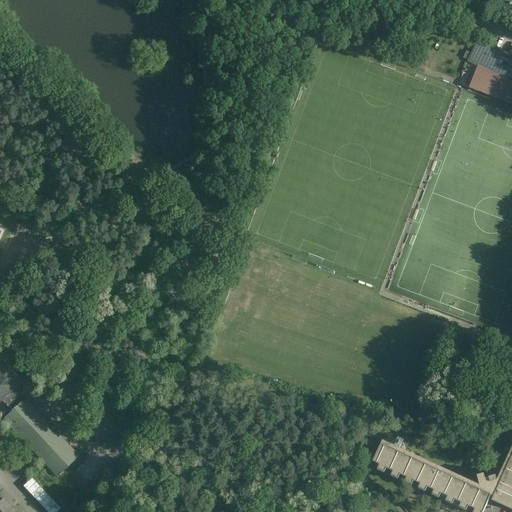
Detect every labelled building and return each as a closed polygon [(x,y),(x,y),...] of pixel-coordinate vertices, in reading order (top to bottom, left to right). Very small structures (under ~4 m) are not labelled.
[(511,0),(501,0),(499,5),(511,13),(511,0)] [(511,56),(478,40),(467,62),(511,83),(511,56)] [(23,381),(4,361),(4,362),(0,365),(0,401),(1,400),(7,406),(27,388),(22,382),(23,381)] [(3,419),(56,476),(78,456),(25,398),(3,419)] [(460,506),(468,510),(469,506),(475,509),(476,509),(474,511),(484,511),(486,508),(486,510),(492,508),(490,500),(492,495),(495,496),(493,500),(511,509),(511,449),(498,480),(496,475),(486,478),(485,473),(478,475),(480,485),(384,440),(374,461),(380,464),(380,465),(379,469),(386,472),(388,468),(394,471),(392,475),(400,478),(401,474),(408,477),(406,481),(413,485),(415,481),(421,484),(419,488),(427,491),(429,487),(435,490),(433,494),(440,497),(442,493),(449,496),(447,500),(454,504),(456,500),(462,503),(460,506)] [(47,511),(56,511),(60,508),(32,478),(23,486),(47,511)] [(0,500),(0,511),(14,511),(15,511),(3,498),(0,500)]
